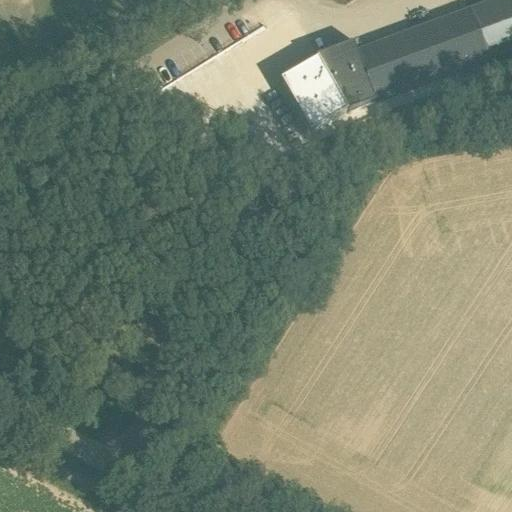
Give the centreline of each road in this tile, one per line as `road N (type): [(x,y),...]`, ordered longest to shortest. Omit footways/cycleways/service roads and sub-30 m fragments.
road 1 (unclassified): [(0,135),(249,0)]
road 2 (tertiary): [(213,511),(0,403)]
road 3 (unknown): [(280,0),(327,23),(354,22),(406,0)]
